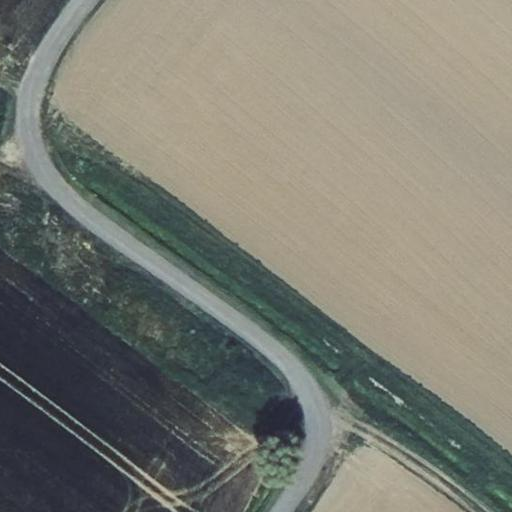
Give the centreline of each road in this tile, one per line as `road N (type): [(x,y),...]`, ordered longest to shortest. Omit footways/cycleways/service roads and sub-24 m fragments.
road 1 (track): [(281,511),(315,449),(314,416),(300,380),(245,327),(78,213),(51,187),(25,137),(29,91),(50,45),(88,0)]
road 2 (track): [(290,368),(322,365),(366,380),(511,498)]
